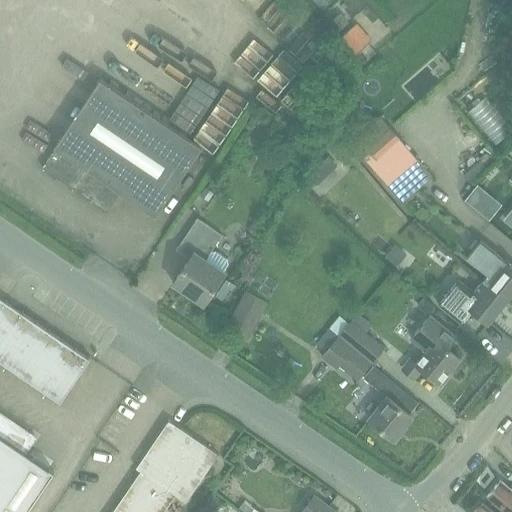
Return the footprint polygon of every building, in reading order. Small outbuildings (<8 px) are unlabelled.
[(57,149),(43,169),(108,212),(121,192),(156,216),(202,148),(101,79),(55,148),(57,149)] [(18,150),(41,164),(51,149),(29,134),(18,150)] [(451,139),(428,149),(436,167),(459,157),(451,139)] [(418,160),(387,186),(402,204),(433,179),(418,160)] [(477,187),(466,201),(487,219),(498,205),(477,187)] [(204,304),(225,272),(229,265),(228,260),(216,252),(211,253),(223,235),(198,219),(176,251),(190,260),(174,284),(204,304)] [(508,301),(511,295),(511,265),(481,241),(468,258),(489,275),(483,281),(508,301)] [(488,325),(508,301),(483,281),(474,293),(459,280),(439,305),(462,324),(472,311),(488,325)] [(246,292),(227,328),(249,340),(269,304),(246,292)] [(0,346),(24,312),(23,312),(22,313),(7,302),(8,301),(6,300),(6,302),(0,297),(0,346)] [(90,359),(90,358),(89,357),(88,358),(73,348),(74,347),(72,346),(72,347),(57,336),(57,335),(56,334),(55,335),(40,325),(41,324),(39,323),(39,324),(24,314),(24,313),(24,312),(0,346),(0,360),(9,367),(9,368),(10,369),(11,368),(26,378),(25,379),(26,380),(27,379),(42,390),(42,391),(43,392),(44,391),(59,401),(58,402),(59,403),(60,402),(61,402),(90,359)] [(383,349),(353,324),(351,323),(350,324),(340,316),(330,329),(339,337),(338,338),(370,365),(383,349)] [(461,359),(448,348),(457,338),(431,316),(412,339),(427,352),(417,364),(411,359),(402,369),(415,380),(423,370),(440,384),(461,359)] [(370,365),(338,338),(322,358),(337,370),(341,366),(358,380),(370,365)] [(374,365),(364,378),(388,397),(386,399),(378,408),(369,419),(394,440),(413,416),(410,414),(419,402),(396,384),(374,365)] [(24,451),(34,435),(0,411),(0,511),(26,511),(54,472),(24,451)] [(219,455),(169,421),(137,468),(141,471),(113,511),(164,511),(176,495),(186,502),(219,455)] [(511,511),(511,490),(501,481),(487,497),(505,511),(511,511)] [(259,511),(245,501),(247,499),(239,493),(231,504),(242,511),(259,511)] [(334,511),(315,497),(303,511),(334,511)] [(495,511),(483,502),(474,511),(495,511)]
